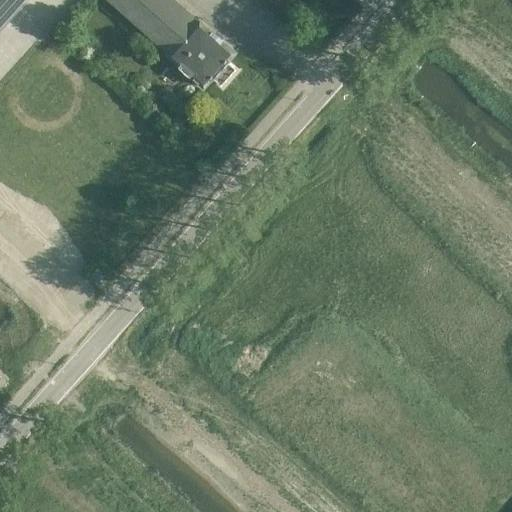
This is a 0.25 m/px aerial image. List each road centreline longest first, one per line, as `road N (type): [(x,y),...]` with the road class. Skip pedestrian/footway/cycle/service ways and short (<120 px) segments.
road 1 (tertiary): [(0,452),(405,0)]
road 2 (track): [(326,87),(233,0)]
